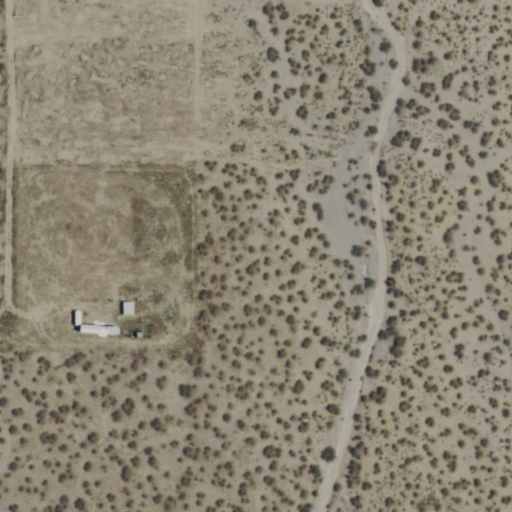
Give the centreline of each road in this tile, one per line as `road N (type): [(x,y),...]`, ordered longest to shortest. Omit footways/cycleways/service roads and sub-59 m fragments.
road 1 (track): [(367,0),(404,53),(374,145),(379,299),(312,511)]
road 2 (track): [(5,0),(5,302),(27,316),(68,303),(87,309)]
road 3 (track): [(5,302),(0,464)]
